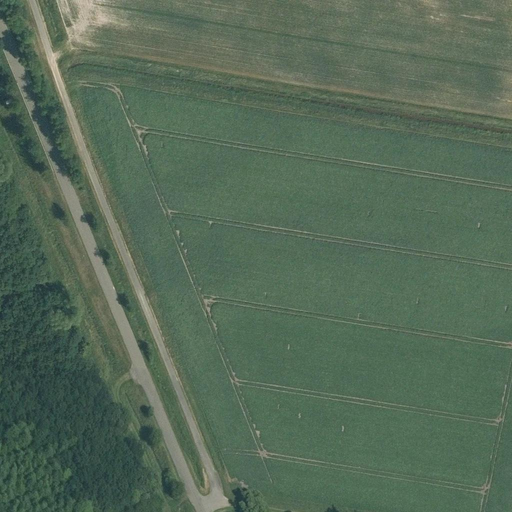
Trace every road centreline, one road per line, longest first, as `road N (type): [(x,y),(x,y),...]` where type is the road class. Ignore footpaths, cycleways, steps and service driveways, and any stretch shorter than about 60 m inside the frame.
road 1 (unclassified): [(24,0),(120,265),(213,482),(203,511)]
road 2 (unclassified): [(0,11),(200,511)]
road 3 (track): [(145,367),(109,379),(165,511)]
